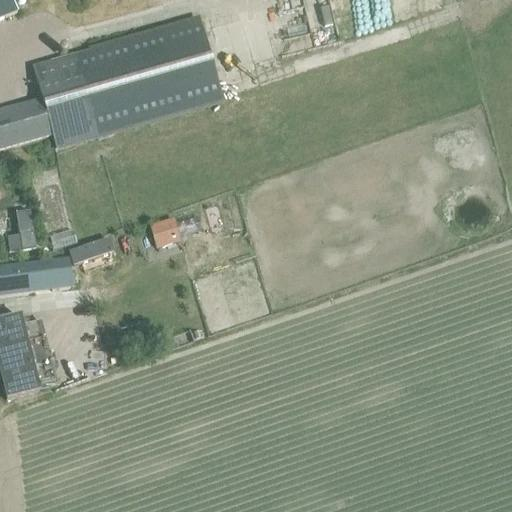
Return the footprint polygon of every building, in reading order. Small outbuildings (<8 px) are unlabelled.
[(0,0),(0,21),(16,15),(10,0),(0,0)] [(0,111),(0,152),(57,137),(58,144),(95,134),(97,139),(222,104),(198,22),(73,57),(32,69),(41,99),(0,111)] [(172,222),(147,229),(154,253),(179,246),(172,222)] [(61,288),(72,286),(68,262),(0,270),(0,295),(9,293),(10,299),(61,291),(61,288)] [(0,377),(6,403),(40,394),(40,395),(57,389),(40,324),(23,328),(21,319),(0,323),(0,377)]
